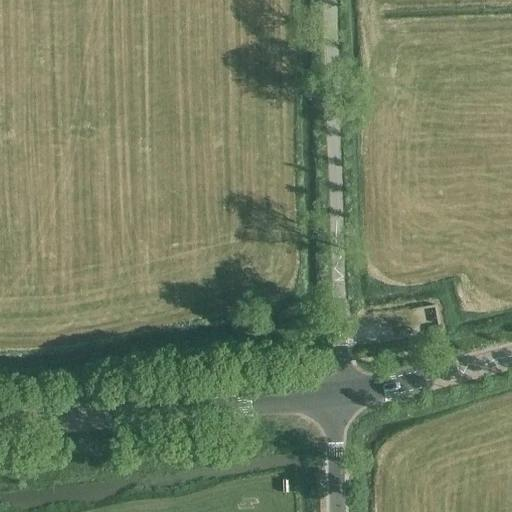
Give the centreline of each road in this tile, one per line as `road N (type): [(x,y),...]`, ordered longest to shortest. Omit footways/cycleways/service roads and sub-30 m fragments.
road 1 (unclassified): [(336,398),(326,0)]
road 2 (tertiary): [(0,429),(336,398)]
road 3 (tertiary): [(336,398),(511,358)]
